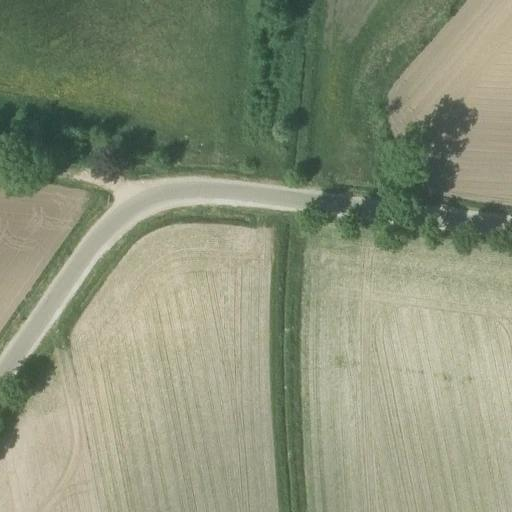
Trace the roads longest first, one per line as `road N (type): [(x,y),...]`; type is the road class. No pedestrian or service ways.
road 1 (unclassified): [(0,391),(140,199),(183,193),(313,200),(511,228)]
road 2 (track): [(140,199),(110,181),(0,167)]
